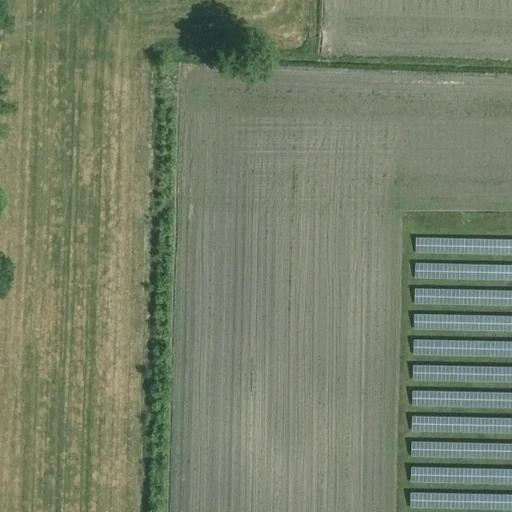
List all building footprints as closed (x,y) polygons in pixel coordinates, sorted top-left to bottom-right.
[(451,277),(451,260),(421,260),(420,276),(451,277)] [(421,302),(451,301),(451,286),(420,287),(421,302)] [(419,328),(451,328),(451,311),(419,311),(419,328)] [(451,471),(430,470),(430,479),(451,480),(451,471)] [(417,490),(417,505),(453,506),(453,490),(417,490)]
